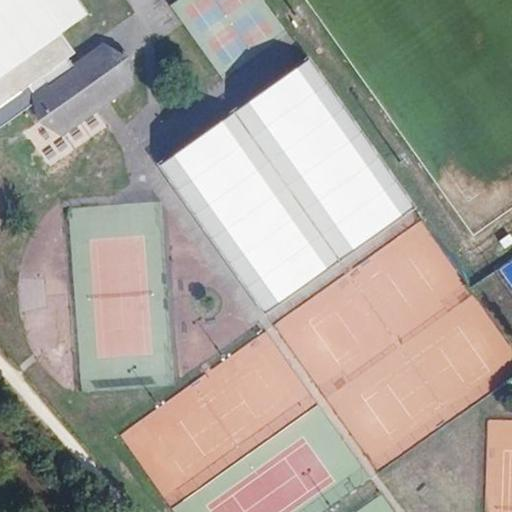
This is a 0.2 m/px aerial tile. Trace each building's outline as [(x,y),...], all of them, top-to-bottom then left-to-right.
[(0,0),(0,71),(27,52),(54,31),(81,12),(71,0),(0,0)] [(293,0),(277,0),(304,37),(314,29),(293,0)] [(0,71),(0,103),(26,84),(36,98),(60,131),(78,117),(125,83),(120,77),(124,72),(126,61),(119,53),(107,51),(102,53),(97,47),(69,68),(61,58),(69,52),(54,31),(27,52),(0,71)] [(304,54),(158,162),(265,306),(411,198),(304,54)] [(0,103),(0,124),(36,98),(26,84),(0,103)]
